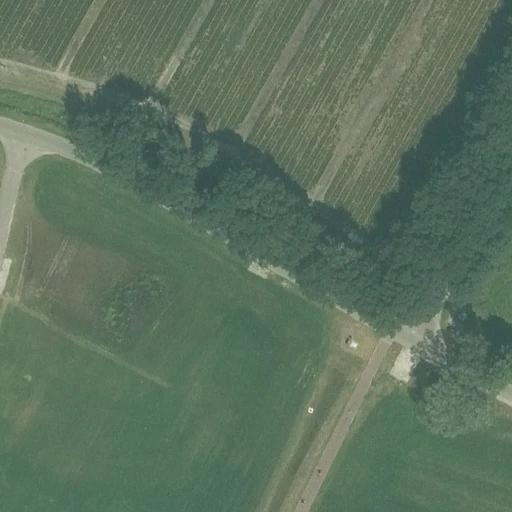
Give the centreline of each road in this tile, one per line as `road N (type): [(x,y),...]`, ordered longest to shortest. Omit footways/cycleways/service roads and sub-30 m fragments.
road 1 (unclassified): [(391,330),(70,149),(22,132)]
road 2 (residential): [(410,340),(511,184)]
